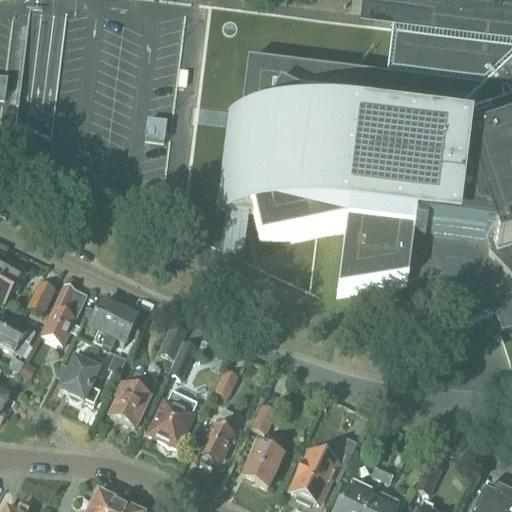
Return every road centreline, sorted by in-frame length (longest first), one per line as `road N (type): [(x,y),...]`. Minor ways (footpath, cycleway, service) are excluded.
road 1 (residential): [(428,426),(0,229)]
road 2 (residential): [(216,511),(110,469),(0,459)]
